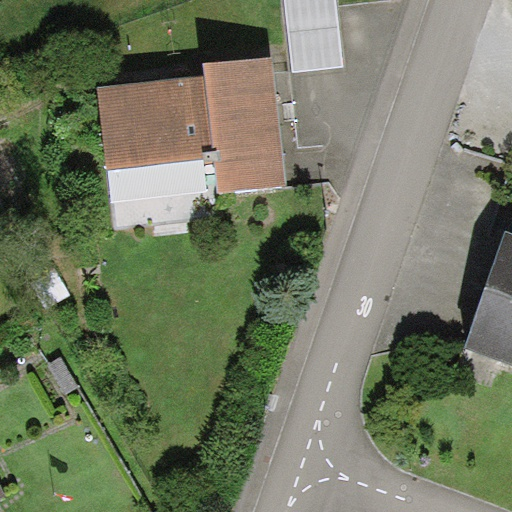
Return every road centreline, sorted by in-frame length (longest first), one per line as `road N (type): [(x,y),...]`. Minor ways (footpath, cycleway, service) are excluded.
road 1 (residential): [(305,463),(456,0)]
road 2 (residential): [(305,463),(441,511)]
